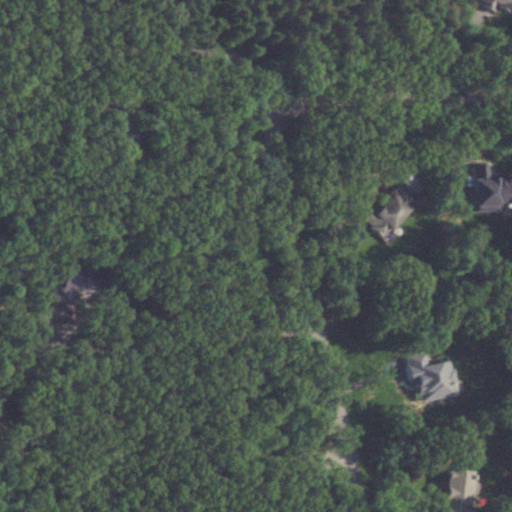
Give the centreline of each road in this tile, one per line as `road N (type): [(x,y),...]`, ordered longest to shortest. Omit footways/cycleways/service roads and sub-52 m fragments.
road 1 (residential): [(511,95),(267,109),(145,209),(115,216),(0,203)]
road 2 (residential): [(357,511),(267,109)]
